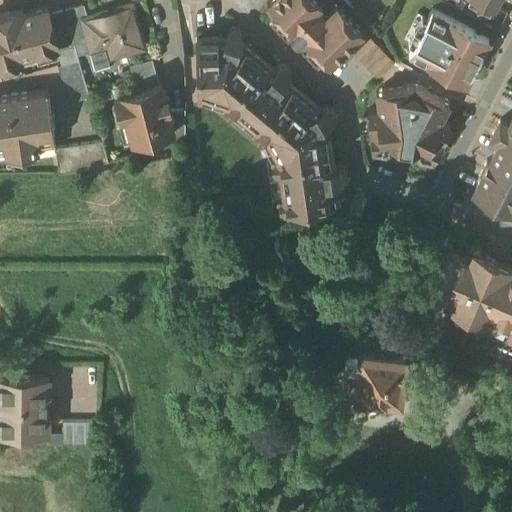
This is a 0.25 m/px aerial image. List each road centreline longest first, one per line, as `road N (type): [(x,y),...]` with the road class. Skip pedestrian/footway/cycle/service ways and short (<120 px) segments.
road 1 (residential): [(434,205),(357,178),(340,81)]
road 2 (residential): [(511,46),(434,205)]
